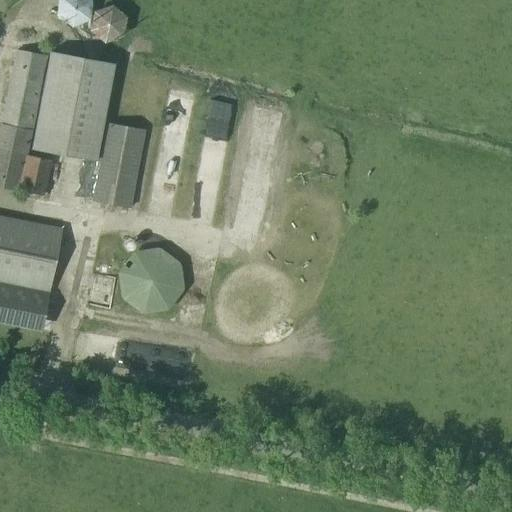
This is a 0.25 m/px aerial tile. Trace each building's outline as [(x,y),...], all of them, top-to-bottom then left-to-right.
[(115,64),(52,51),(33,148),(95,161),(115,64)] [(16,52),(2,125),(1,125),(0,129),(0,188),(17,192),(17,191),(42,197),(50,161),(25,155),(30,131),(31,131),(44,57),(16,52)] [(108,124),(92,200),(129,208),(145,131),(108,124)] [(0,322),(41,331),(47,293),(58,230),(0,218),(0,322)] [(117,274),(121,299),(142,315),(167,310),(183,291),(179,265),(158,249),(133,253),(117,274)]
